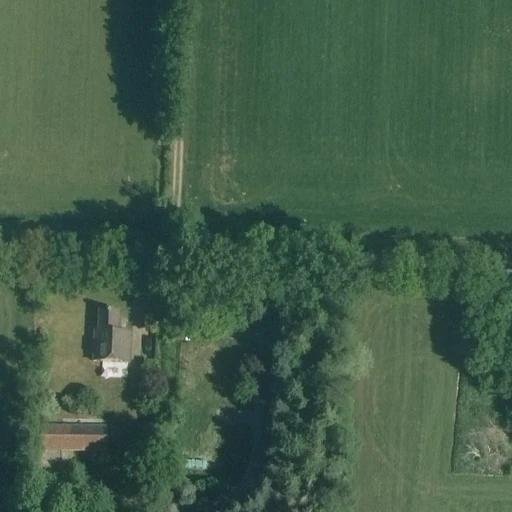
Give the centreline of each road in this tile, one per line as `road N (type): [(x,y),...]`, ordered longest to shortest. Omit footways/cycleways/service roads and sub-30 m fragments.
road 1 (unclassified): [(511,260),(0,246)]
road 2 (track): [(187,511),(233,488),(262,435),(271,251)]
road 3 (track): [(169,250),(176,0)]
